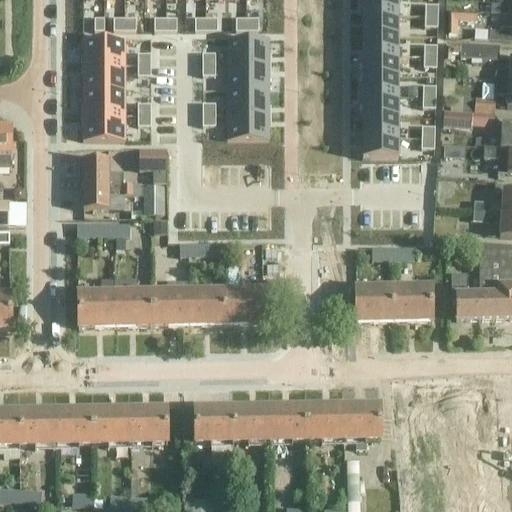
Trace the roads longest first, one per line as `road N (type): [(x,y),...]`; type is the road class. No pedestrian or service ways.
road 1 (residential): [(40,376),(40,94)]
road 2 (residential): [(188,42),(189,199),(300,199)]
road 3 (residential): [(40,376),(302,371)]
road 4 (residential): [(302,371),(511,371)]
road 5 (residential): [(302,371),(300,199)]
